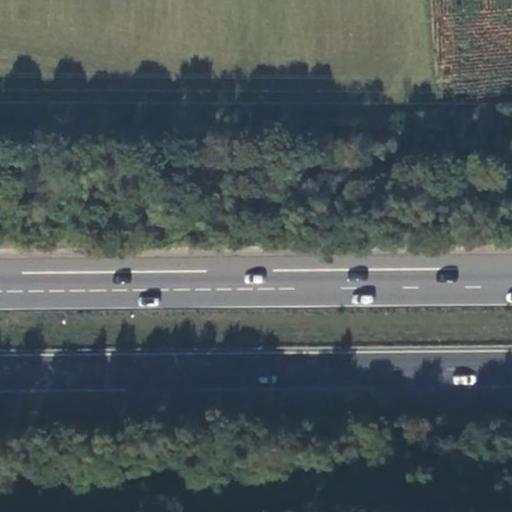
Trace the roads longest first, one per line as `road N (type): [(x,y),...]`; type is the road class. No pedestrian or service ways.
road 1 (trunk): [(511,285),(0,290)]
road 2 (trunk): [(0,372),(511,367)]
